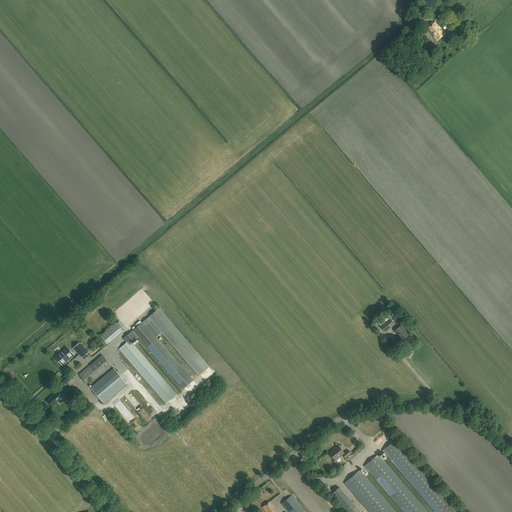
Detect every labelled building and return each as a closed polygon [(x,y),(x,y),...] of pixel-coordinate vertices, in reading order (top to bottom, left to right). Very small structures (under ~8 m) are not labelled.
[(437,41),(444,34),(435,22),(427,29),(437,41)] [(414,39),(423,31),(420,27),(418,29),(416,26),(408,32),(414,39)] [(424,51),(431,46),(429,43),(431,41),(427,37),(426,38),(423,35),(416,41),(424,51)] [(127,343),(119,349),(166,404),(177,395),(132,343),(138,337),(183,389),(193,380),(156,337),(162,333),(199,376),(209,367),(159,308),(123,339),(127,343)] [(394,324),(389,318),(386,314),(377,322),(380,325),(385,332),(394,324)] [(123,331),(116,323),(101,336),(107,344),(123,331)] [(402,339),(409,334),(401,325),(394,330),(402,339)] [(109,349),(113,351),(122,338),(118,336),(109,349)] [(88,353),(82,346),(79,343),(74,348),(82,357),(88,353)] [(62,365),(67,361),(73,355),(67,347),(55,357),(62,365)] [(88,385),(111,366),(102,355),(79,374),(88,385)] [(103,403),(127,384),(114,369),(90,388),(103,403)] [(62,388),(70,380),(65,375),(57,382),(62,388)] [(52,406),(58,401),(60,403),(66,397),(61,392),(58,395),(56,393),(47,401),(52,406)] [(382,451),(434,511),(458,511),(396,439),(382,451)] [(345,458),(350,453),(348,450),(344,453),(338,445),(334,448),(334,449),(329,453),(335,460),(340,456),(343,455),(345,458)] [(365,467),(404,511),(427,511),(378,455),(365,467)] [(396,511),(361,470),(345,483),(369,511),(396,511)] [(360,511),(353,503),(342,490),(339,487),(331,493),(335,497),(345,509),(347,511),(360,511)] [(305,511),(291,496),(282,503),(289,511),(305,511)] [(267,511),(277,511),(270,501),(262,507),(265,511),(266,511),(267,511)]
